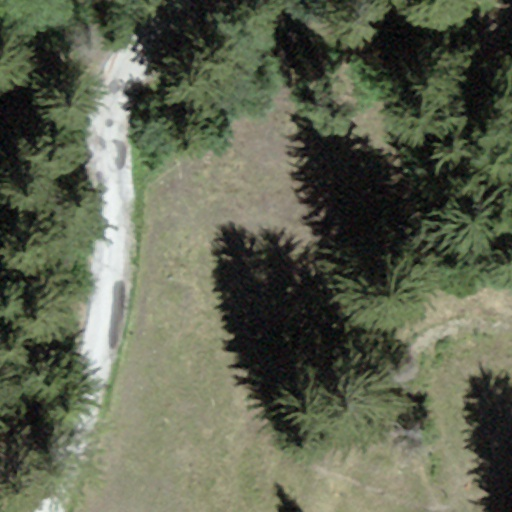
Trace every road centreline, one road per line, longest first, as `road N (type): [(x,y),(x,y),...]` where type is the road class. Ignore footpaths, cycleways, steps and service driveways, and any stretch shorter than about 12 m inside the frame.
road 1 (unclassified): [(47,511),(93,381),(114,280),(116,155)]
road 2 (unclassified): [(177,0),(134,66),(116,155)]
